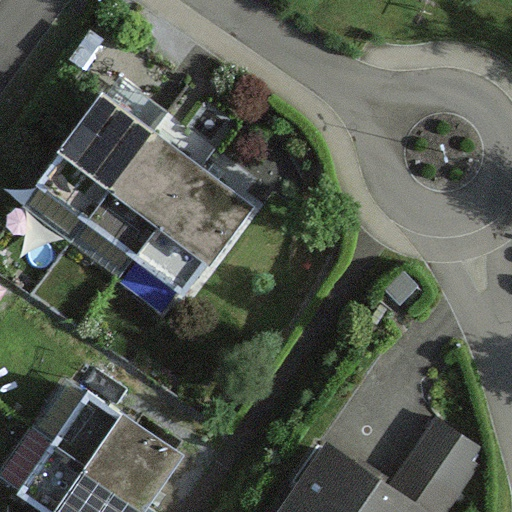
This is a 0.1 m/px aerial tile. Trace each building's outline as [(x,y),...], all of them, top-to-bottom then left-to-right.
[(142,139),(93,102),(18,203),(67,240),(142,139)] [(194,176),(142,139),(67,240),(118,278),(194,176)] [(244,214),(194,176),(118,278),(169,315),(244,214)] [(87,384),(51,438),(144,501),(180,447),(87,384)] [(446,511),(482,460),(440,432),(394,498),(325,450),(282,511),(446,511)] [(136,511),(144,501),(51,438),(16,490),(48,511),(136,511)]
